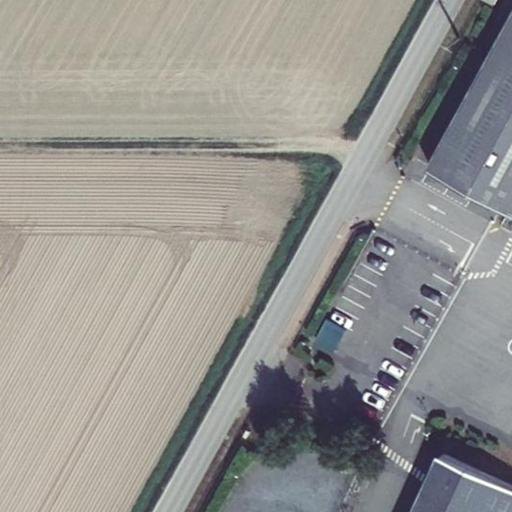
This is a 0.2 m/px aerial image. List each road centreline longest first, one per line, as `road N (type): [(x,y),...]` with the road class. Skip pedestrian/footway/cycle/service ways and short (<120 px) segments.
road 1 (unclassified): [(166,511),(449,0)]
road 2 (track): [(368,146),(0,147)]
